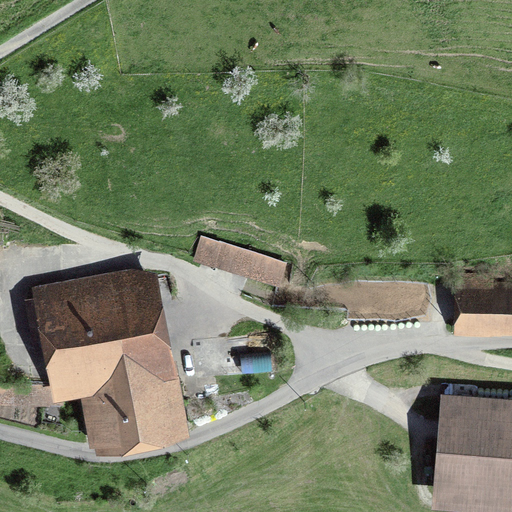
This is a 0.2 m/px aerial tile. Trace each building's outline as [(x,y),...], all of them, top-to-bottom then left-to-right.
[(206,238),(200,257),(278,281),(284,262),(206,238)] [(460,275),(461,290),(495,290),(494,274),(460,275)] [(42,301),(60,380),(97,373),(101,394),(86,397),(94,440),(172,425),(157,350),(164,349),(151,280),(42,301)] [(511,289),(495,290),(461,290),(461,322),(511,321),(511,289)] [(244,370),(272,369),(271,347),(243,349),(244,370)] [(60,385),(0,382),(0,399),(62,402),(63,380),(60,380),(60,385)] [(511,402),(447,398),(439,493),(511,498),(511,402)]
